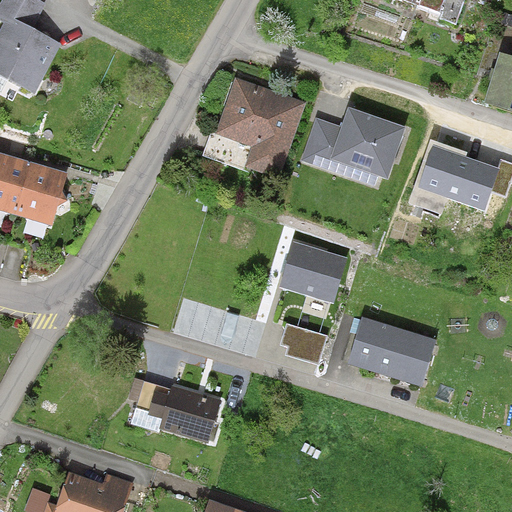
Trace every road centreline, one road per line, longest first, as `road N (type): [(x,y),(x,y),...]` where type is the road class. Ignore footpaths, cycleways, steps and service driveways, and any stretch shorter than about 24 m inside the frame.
road 1 (residential): [(511,445),(63,310)]
road 2 (residential): [(245,0),(63,310)]
road 3 (residential): [(63,310),(0,418)]
